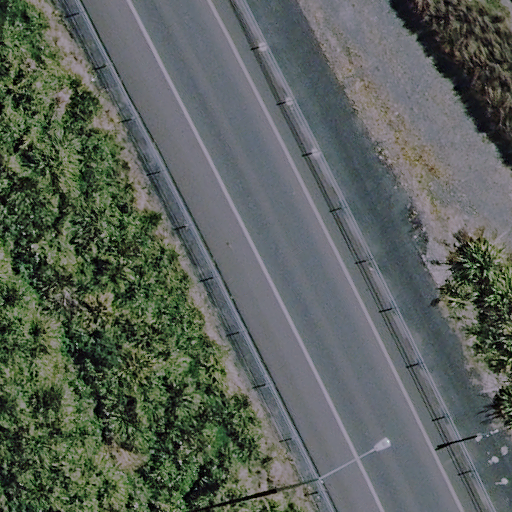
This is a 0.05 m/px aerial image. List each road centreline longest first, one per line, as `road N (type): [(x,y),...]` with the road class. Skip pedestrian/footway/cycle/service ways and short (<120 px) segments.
road 1 (motorway): [(390,511),(148,0)]
road 2 (track): [(354,0),(511,222)]
